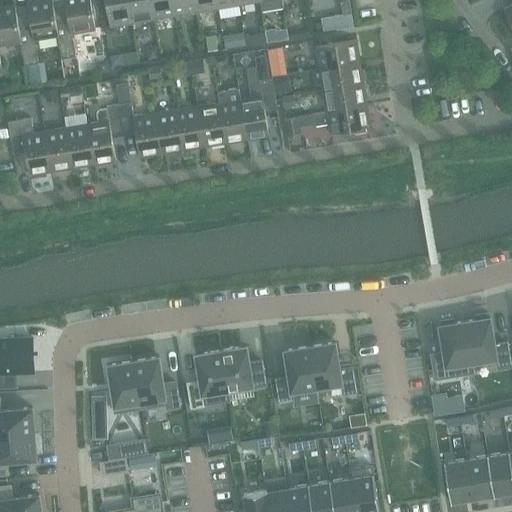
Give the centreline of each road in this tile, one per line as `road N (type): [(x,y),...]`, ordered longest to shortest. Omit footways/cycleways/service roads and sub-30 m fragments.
road 1 (residential): [(68,511),(62,368),(64,352),(83,332),(381,300),(511,271)]
road 2 (residential): [(409,139),(0,201)]
road 3 (residential): [(387,0),(409,139)]
